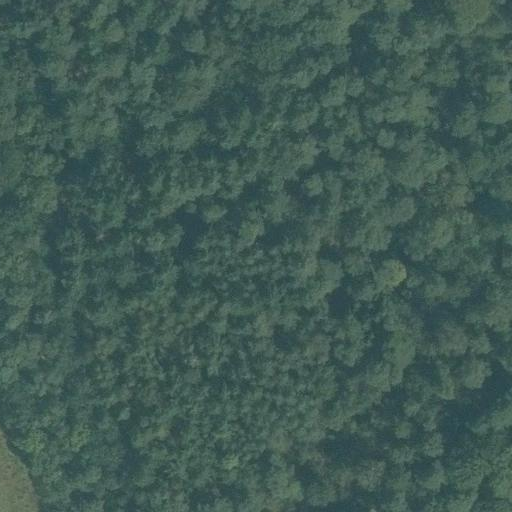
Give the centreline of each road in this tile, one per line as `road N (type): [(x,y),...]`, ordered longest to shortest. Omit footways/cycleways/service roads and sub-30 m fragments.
road 1 (track): [(0,179),(394,0)]
road 2 (track): [(0,200),(136,511)]
